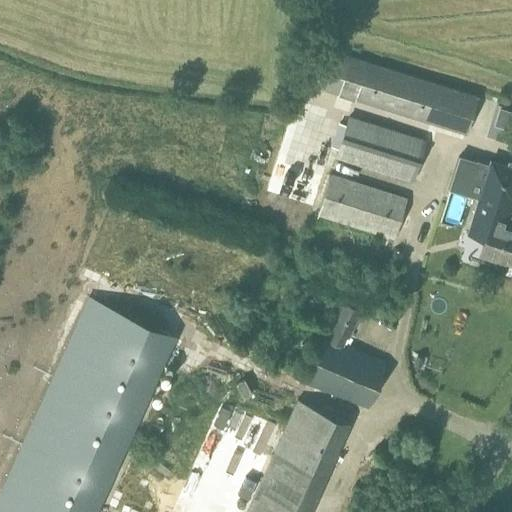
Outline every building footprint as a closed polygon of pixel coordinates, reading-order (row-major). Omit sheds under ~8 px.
[(334,51),(322,88),(467,135),(479,98),(334,51)] [(336,157),(415,183),(428,139),(347,115),(336,157)] [(511,200),(511,162),(510,162),(508,166),(491,160),(489,166),(489,168),(477,164),(478,162),(459,156),(449,188),(479,198),(509,208),(511,200)] [(318,215),(395,239),(408,197),(330,173),(318,215)] [(478,201),(469,230),(487,235),(482,255),(511,264),(511,225),(506,223),(511,210),(510,210),(478,201)] [(374,301),(387,308),(402,274),(389,268),(374,301)] [(0,491),(0,511),(96,511),(177,335),(90,293),(0,491)] [(328,336),(326,335),(306,382),(367,406),(384,361),(344,343),(347,335),(349,335),(361,309),(342,300),(330,327),(332,327),(328,336)] [(299,399),(246,511),(308,511),(350,423),(299,399)] [(170,504),(184,486),(173,478),(164,489),(167,492),(162,498),(170,504)] [(335,511),(344,492),(335,488),(324,511),(335,511)]
